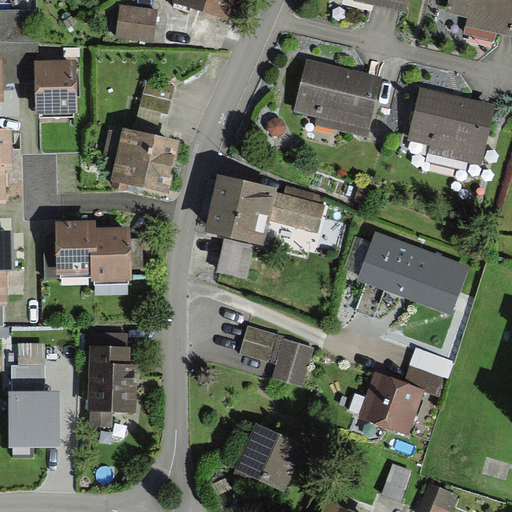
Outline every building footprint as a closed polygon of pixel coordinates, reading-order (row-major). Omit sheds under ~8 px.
[(229,0),(174,0),(174,2),(225,16),(229,0)] [(511,0),(452,0),(450,10),(474,16),(473,22),(511,30),(511,0)] [(153,13),(121,8),(117,36),(149,41),(153,13)] [(35,14),(1,15),(3,81),(37,80),(37,64),(35,14)] [(69,63),(37,64),(37,80),(38,114),(71,113),(69,63)] [(377,81),(308,66),(298,113),(322,118),(320,124),(365,134),(377,81)] [(491,108),(422,93),(412,139),(436,145),(434,151),(479,161),(491,108)] [(174,141),(123,133),(116,183),(167,191),(174,141)] [(207,230),(258,243),(270,194),(219,181),(207,230)] [(320,208),(282,198),(275,223),(314,233),(320,208)] [(92,237),(91,230),(55,232),(58,276),(94,273),(92,237)] [(126,234),(92,237),(94,273),(95,283),(129,281),(126,234)] [(363,281),(449,312),(463,274),(378,242),(363,281)] [(301,384),(311,348),(248,331),(242,353),(280,364),(276,377),(301,384)] [(130,336),(93,336),(92,424),(110,425),(110,410),(129,411),(130,336)] [(15,398),(11,398),(11,451),(58,451),(58,398),(42,399),(42,348),(20,348),(20,370),(14,370),(15,398)] [(444,363),(417,353),(406,381),(434,391),(444,363)] [(420,393),(377,377),(361,418),(405,434),(420,393)] [(236,471),(281,488),(297,447),(252,430),(236,471)] [(381,497),(396,502),(405,474),(390,469),(381,497)] [(419,511),(445,511),(451,498),(428,489),(419,511)]
